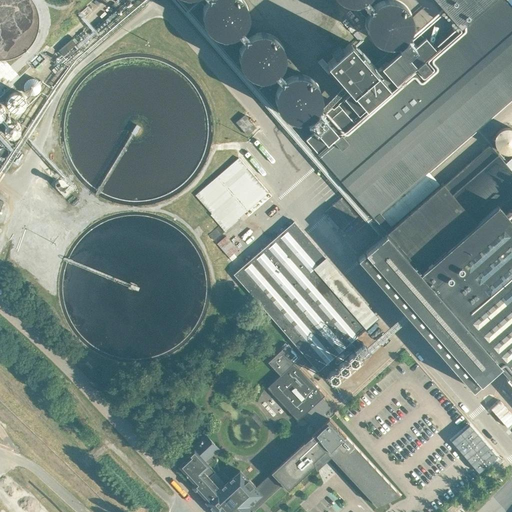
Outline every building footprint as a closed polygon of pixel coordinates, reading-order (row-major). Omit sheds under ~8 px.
[(264,78),(265,78),(278,93),(278,97),(278,101),(279,105),(281,109),(283,112),(286,115),(289,117),(293,119),(296,120),(300,120),(304,120),(308,119),(311,117),(314,115),(317,112),(319,109),(321,105),(322,101),(322,97),(322,93),(321,89),(319,85),(317,82),(314,79),(311,77),(307,75),(303,74),(302,74),(286,57),(286,55),(285,51),(284,48),(283,44),(280,41),(278,38),(274,36),(271,34),(267,33),(263,32),(259,33),(257,33),(247,23),(248,22),(249,18),(249,14),(249,10),(248,6),(246,3),(244,0),(203,0),(208,5),(207,6),(206,10),(206,14),(206,18),(207,21),(209,25),(211,28),(214,31),(217,33),(221,34),(224,35),(228,36),(232,35),(234,35),(244,47),(243,49),(242,53),(242,56),(242,60),(243,64),(245,67),(247,70),(250,73),(253,75),(256,77),(260,78),(264,78)] [(315,130),(306,139),(319,153),(350,190),(325,212),(340,229),(347,223),(365,207),(375,218),(390,206),(511,98),(511,9),(503,0),(435,0),(451,17),(456,22),(449,28),(445,32),(451,39),(437,51),(425,38),(415,47),(408,38),(398,47),(402,51),(376,73),(350,43),(327,63),(352,92),(344,99),(346,100),(339,106),(338,105),(333,110),(331,108),(323,115),(319,111),(307,121),(315,130)] [(345,0),(347,1),(351,2),(354,2),(368,17),(368,21),(368,25),(369,28),(371,32),(373,35),(376,38),(379,40),(383,42),(386,43),(390,43),(394,43),(398,42),(402,40),(405,38),(407,35),(410,32),(411,28),(412,25),(413,21),(412,17),(411,13),(410,10),(407,6),(405,4),(402,1),(398,0),(345,0)] [(431,0),(418,0),(425,9),(434,3),(431,0)] [(175,3),(171,7),(185,21),(189,17),(175,3)] [(38,75),(42,78),(49,70),(45,67),(38,75)] [(30,115),(38,116),(39,101),(30,101),(30,115)] [(275,126),(265,111),(260,114),(271,129),(275,126)] [(247,135),(256,128),(245,115),(236,123),(247,135)] [(0,121),(0,135),(7,143),(14,136),(0,121)] [(503,149),(511,149),(511,127),(507,127),(507,133),(502,133),(503,149)] [(247,150),(267,170),(276,160),(256,140),(247,150)] [(511,168),(491,144),(386,233),(387,233),(358,258),(472,388),(499,365),(508,376),(506,378),(511,384),(511,168)] [(195,196),(227,230),(269,190),(237,156),(195,196)] [(320,207),(341,190),(336,185),(315,201),(320,207)] [(271,195),(264,198),(268,207),(275,204),(271,195)] [(286,228),(235,273),(320,369),(358,336),(378,319),(378,318),(366,328),(320,276),(332,265),(326,258),(294,222),(286,228)] [(229,255),(239,247),(226,233),(217,242),(229,255)] [(186,460),(179,466),(193,482),(192,487),(195,490),(198,489),(207,501),(205,502),(214,511),(255,511),(250,506),(253,503),(256,506),(281,483),(287,490),(315,464),(316,469),(330,456),(377,506),(400,495),(324,413),(330,407),(323,398),(325,396),(299,369),(303,364),(298,358),(300,357),(288,344),(268,362),(280,375),(267,388),(297,420),(301,417),(315,432),(271,473),(277,480),(261,494),(259,492),(240,471),(226,484),(210,466),(215,461),(209,455),(215,449),(218,447),(209,436),(206,439),(203,441),(202,440),(201,441),(202,442),(194,449),(188,455),(190,457),(187,460),(187,459),(186,460)] [(329,511),(337,511),(343,507),(334,497),(330,500),(328,497),(321,503),(329,511)]
